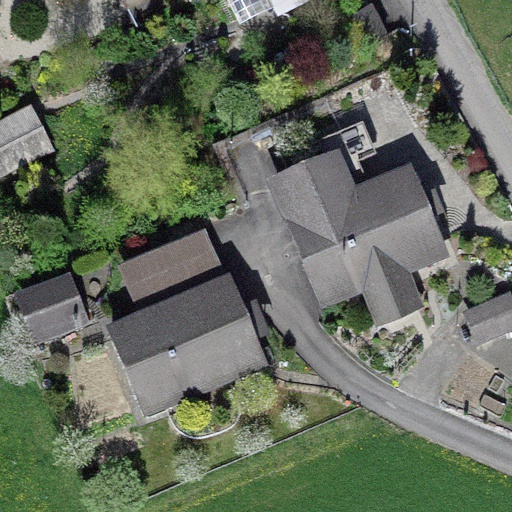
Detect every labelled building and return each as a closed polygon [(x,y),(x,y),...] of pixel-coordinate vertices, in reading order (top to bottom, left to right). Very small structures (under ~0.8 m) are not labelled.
[(347,22),(361,48),(382,37),(367,11),(347,22)] [(0,178),(46,153),(25,114),(0,127),(0,178)] [(320,308),(438,258),(405,181),(344,207),(329,171),(273,195),(288,231),(287,232),(320,308)] [(140,418),(258,367),(226,290),(221,292),(200,242),(135,269),(126,289),(142,326),(107,341),(140,418)] [(62,286),(18,304),(35,344),(79,326),(62,286)] [(511,328),(511,322),(504,304),(465,321),(475,344),(511,328)]
